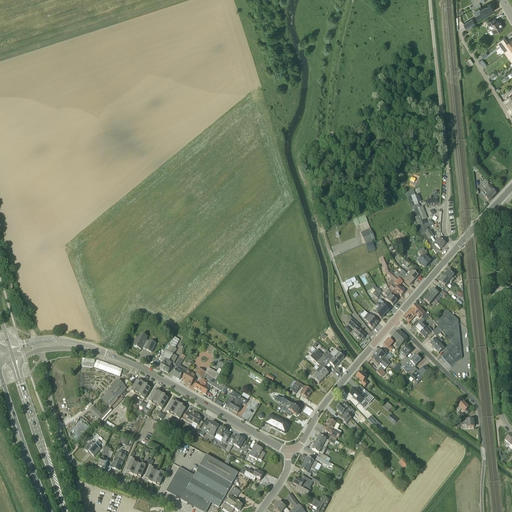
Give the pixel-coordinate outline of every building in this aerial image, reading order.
[(475,0),(477,3),(470,7),(472,10),(481,6),(479,3),(484,0),(475,0)] [(490,4),(480,10),(482,13),(475,17),(478,20),(484,17),(494,11),(492,8),(494,7),(492,4),(491,5),(490,4)] [(493,29),(491,30),(493,34),(503,28),(499,22),(498,22),(497,20),(496,21),(494,18),(486,23),(489,26),(491,25),(493,29)] [(504,38),(498,43),(505,53),(511,47),(511,40),(511,39),(507,42),(504,38)] [(484,187),(486,189),(489,192),(484,197),(489,202),(496,194),(492,190),(492,189),(488,184),(489,183),(486,180),(481,185),(484,187)] [(420,216),(415,218),(418,227),(422,226),(420,222),(421,220),(427,218),(422,207),(417,209),(420,216)] [(356,225),(367,221),(365,215),(353,220),(356,225)] [(371,229),(363,233),(361,233),(365,244),(372,241),(375,240),(371,229)] [(433,237),(429,231),(422,236),(426,242),(432,238),(433,237)] [(436,254),(440,250),(445,244),(440,240),(438,238),(435,242),(432,238),(426,242),(436,254)] [(372,241),(365,244),(368,253),(375,251),(372,241)] [(425,269),(430,262),(424,257),(423,255),(426,253),(423,249),(418,252),(421,256),(416,261),(419,263),(418,264),(421,267),(422,266),(425,269)] [(385,259),(380,261),(384,269),(385,268),(389,268),(385,259)] [(390,288),(394,292),(395,291),(401,296),(405,292),(398,287),(402,282),(398,278),(395,276),(395,277),(393,275),(393,274),(389,271),(389,268),(385,268),(387,274),(390,278),(395,282),(390,288)] [(413,271),(408,276),(414,281),(418,276),(413,271)] [(410,286),(414,281),(408,276),(404,272),(403,275),(404,276),(402,278),(404,281),(410,286)] [(450,282),(454,277),(449,272),(444,277),(450,282)] [(450,282),(444,277),(439,282),(445,287),(450,282)] [(345,282),(348,289),(349,289),(353,287),(352,284),(351,285),(349,280),(345,282)] [(392,295),(389,290),(387,287),(382,293),(388,297),(385,300),(393,306),(397,301),(391,296),(392,295)] [(436,302),(441,295),(444,297),(447,295),(441,291),(438,294),(433,290),(428,295),(434,300),(436,302)] [(434,300),(428,295),(424,300),(430,306),(434,300)] [(384,304),(382,307),(377,304),(375,306),(379,310),(385,315),(389,311),(386,308),(387,307),(384,304)] [(420,320),(421,318),(425,314),(416,305),(402,318),(408,324),(412,320),(411,319),(415,315),(420,320)] [(379,310),(378,312),(374,316),(378,319),(379,317),(381,320),(385,315),(379,310)] [(462,359),(458,321),(447,311),(433,321),(434,322),(436,325),(438,327),(440,330),(442,333),(451,344),(453,346),(447,351),(441,357),(450,367),(462,359)] [(368,314),(364,319),(366,321),(366,322),(369,324),(368,325),(373,329),(379,323),(368,314)] [(359,327),(352,320),(348,324),(355,331),(353,333),(361,341),(362,340),(363,340),(364,338),(364,337),(365,336),(357,328),(359,327)] [(415,329),(420,334),(428,327),(423,322),(416,329),(415,329)] [(428,328),(428,327),(420,334),(425,340),(425,339),(432,333),(434,335),(440,330),(438,327),(432,332),(428,328)] [(429,344),(434,349),(440,344),(443,341),(438,337),(442,333),(440,330),(434,335),(437,338),(430,344),(429,344)] [(398,343),(401,345),(407,339),(398,331),(393,337),(398,343)] [(148,341),(149,337),(143,335),(142,338),(137,336),(135,342),(136,342),(134,347),(141,350),(142,348),(146,350),(145,350),(153,354),(158,344),(151,340),(150,342),(148,341)] [(393,349),(391,347),(394,344),(389,339),(383,346),(388,350),(391,352),(393,349)] [(440,344),(434,349),(439,355),(439,354),(444,349),(440,344)] [(215,348),(209,345),(208,347),(206,351),(211,354),(215,348)] [(338,347),(330,355),(339,363),(344,358),(339,354),(341,351),(338,347)] [(401,353),(403,355),(405,358),(399,364),(402,367),(408,360),(406,357),(412,352),(407,347),(401,353)] [(377,353),(375,356),(387,367),(388,367),(390,364),(387,361),(389,359),(386,357),(387,354),(381,349),(379,351),(378,352),(378,351),(376,353),(377,353)] [(163,371),(173,354),(166,350),(160,361),(163,363),(159,369),(163,371)] [(171,367),(173,363),(174,364),(178,357),(173,354),(163,371),(168,374),(172,367),(171,367)] [(339,363),(330,355),(325,360),(330,363),(335,368),(339,363)] [(383,372),(387,367),(375,356),(373,358),(373,357),(371,359),(372,359),(371,360),(378,366),(379,364),(383,367),(380,370),(380,369),(376,373),(382,378),(385,374),(383,372)] [(408,374),(414,367),(421,361),(416,356),(410,362),(408,360),(402,367),(401,368),(408,374)] [(122,368),(83,357),(80,365),(120,376),(122,368)] [(183,361),(180,359),(175,366),(178,368),(174,377),(180,380),(184,374),(184,375),(187,371),(180,366),(183,361)] [(321,366),(316,371),(324,379),(329,374),(321,366)] [(417,384),(430,370),(426,366),(422,370),(421,369),(419,372),(417,369),(410,376),(413,379),(413,380),(417,384)] [(205,374),(198,369),(195,374),(202,378),(205,374)] [(186,384),(190,386),(196,376),(187,371),(184,375),(182,379),(187,382),(186,384)] [(324,379),(316,371),(311,376),(310,375),(308,378),(312,382),(314,379),(319,384),(324,379)] [(365,381),(367,379),(360,373),(356,378),(360,381),(358,383),(364,388),(368,384),(365,381)] [(221,392),(225,386),(208,375),(204,381),(198,391),(207,396),(209,393),(208,393),(210,390),(205,387),(208,383),(221,392)] [(204,381),(201,379),(200,379),(198,383),(197,382),(194,388),(198,391),(204,381)] [(121,396),(125,392),(128,389),(119,380),(102,399),(111,407),(112,406),(121,397),(121,396)] [(137,381),(131,392),(138,395),(144,384),(141,382),(140,383),(137,381)] [(297,382),(296,382),(291,391),(296,394),(299,389),(300,390),(301,388),(303,389),(300,395),(307,399),(312,392),(297,382)] [(144,384),(138,395),(145,400),(151,389),(148,387),(148,386),(144,384)] [(353,392),(349,396),(352,399),(353,398),(360,405),(365,400),(370,405),(375,400),(361,387),(358,391),(357,390),(354,393),(353,392)] [(149,402),(155,406),(162,394),(158,392),(158,393),(155,391),(149,402)] [(233,411),(239,401),(242,396),(234,392),(231,397),(235,399),(233,402),(232,402),(232,403),(229,401),(226,407),(233,411)] [(162,394),(155,406),(162,410),(168,399),(165,397),(166,396),(162,394)] [(245,404),(248,400),(242,396),(239,401),(233,411),(238,413),(241,407),(240,406),(242,403),(245,404)] [(121,397),(112,407),(114,409),(124,399),(121,397)] [(284,406),(281,411),(286,414),(287,416),(289,417),(290,417),(292,414),(296,416),(298,416),(299,414),(298,413),(300,410),(297,409),(299,406),(290,401),(288,404),(277,397),(275,401),(278,402),(278,403),(284,406)] [(166,412),(167,412),(173,416),(180,404),(176,402),(176,403),(172,401),(166,412)] [(464,413),(467,416),(469,413),(467,411),(469,408),(463,402),(459,407),(456,410),(459,412),(461,410),(464,413)] [(301,403),(299,406),(302,407),(300,410),(309,416),(313,410),(301,403)] [(336,410),(343,417),(346,414),(347,414),(351,409),(345,403),(342,406),(341,404),(338,407),(336,409),(337,409),(336,410)] [(383,407),(389,412),(389,411),(392,413),(395,409),(387,403),(383,407)] [(145,404),(142,408),(140,413),(147,417),(150,412),(145,409),(147,405),(145,404)] [(180,404),(173,416),(180,420),(186,409),(183,407),(184,406),(180,404)] [(94,407),(89,412),(98,420),(102,415),(94,407)] [(102,421),(112,410),(109,408),(99,419),(102,421)] [(182,419),(192,425),(198,415),(195,413),(194,415),(192,414),(191,415),(186,413),(182,419)] [(351,419),(347,414),(346,414),(343,417),(341,419),(346,424),(351,419)] [(388,418),(395,424),(398,420),(391,414),(388,418)] [(198,415),(192,425),(191,426),(196,429),(197,428),(199,429),(202,424),(200,423),(201,419),(199,418),(200,416),(198,415)] [(270,415),(265,424),(285,434),(289,425),(270,415)] [(380,425),(371,416),(367,420),(376,429),(380,425)] [(76,442),(90,426),(82,419),(67,434),(76,442)] [(208,420),(202,431),(213,437),(219,427),(208,420)] [(334,430),(336,424),(337,424),(329,420),(326,426),(325,426),(322,430),(331,435),(330,435),(338,439),(341,434),(334,430)] [(466,421),(466,422),(464,422),(465,422),(462,420),(459,423),(455,428),(456,428),(458,430),(462,425),(462,426),(466,425),(466,428),(474,428),(473,421),(466,421)] [(347,427),(353,433),(358,428),(352,422),(347,427)] [(221,428),(216,435),(223,439),(222,441),(226,443),(230,435),(227,433),(228,432),(221,428)] [(330,438),(328,441),(319,436),(316,443),(323,447),(325,449),(329,442),(334,445),(334,444),(336,441),(330,438)] [(233,437),(228,444),(232,447),(233,445),(240,449),(244,441),(237,437),(236,439),(233,437)] [(130,441),(124,438),(121,444),(128,447),(130,441)] [(89,452),(94,457),(101,449),(98,447),(101,444),(97,440),(94,445),(91,442),(84,450),(88,453),(89,452)] [(323,447),(316,443),(312,450),(319,454),(323,447)] [(256,461),(257,461),(258,459),(262,461),(265,454),(266,454),(262,452),(263,449),(262,449),(255,446),(256,445),(255,445),(251,453),(249,457),(250,457),(257,460),(256,461)] [(105,469),(108,460),(110,461),(114,453),(111,452),(111,450),(106,447),(98,467),(105,469)] [(498,459),(502,462),(507,457),(504,454),(503,455),(502,456),(501,455),(500,448),(497,449),(498,459)] [(126,456),(118,453),(112,468),(116,470),(116,468),(120,470),(126,456)] [(228,466),(233,457),(229,455),(224,464),(228,466)] [(218,507),(238,473),(207,456),(195,477),(181,469),(168,491),(204,511),(206,511),(211,503),(218,507)] [(331,464),(325,461),(319,458),(317,457),(315,460),(329,468),(331,464)] [(314,469),(317,463),(307,458),(304,464),(314,469)] [(411,467),(404,459),(399,464),(406,471),(411,467)] [(130,474),(134,475),(139,463),(132,460),(127,471),(130,473),(130,474)] [(141,477),(146,466),(139,463),(134,475),(138,477),(138,476),(141,477)] [(310,477),(314,469),(304,464),(301,470),(307,474),(306,475),(310,477)] [(152,483),(158,471),(150,468),(145,479),(149,480),(148,482),(152,483)] [(244,476),(254,482),(256,479),(260,481),(264,475),(256,471),(254,474),(248,470),(244,476)] [(157,484),(160,485),(165,474),(158,471),(152,483),(156,485),(157,484)] [(295,490),(307,496),(311,489),(310,489),(313,482),(312,481),(303,477),(301,481),(296,479),(293,484),(297,486),(295,490)] [(320,486),(321,483),(322,482),(314,477),(312,481),(313,482),(320,486)] [(225,509),(228,511),(234,511),(236,510),(238,511),(243,506),(231,497),(232,495),(237,498),(241,492),(235,488),(225,503),(227,504),(224,507),(225,509)] [(290,494),(287,499),(295,509),(290,511),(301,511),(303,511),(290,494)] [(310,498),(307,503),(317,509),(315,511),(322,511),(329,500),(325,498),(324,497),(320,503),(310,498)] [(279,503),(274,510),(277,511),(283,511),(286,508),(279,503)]
